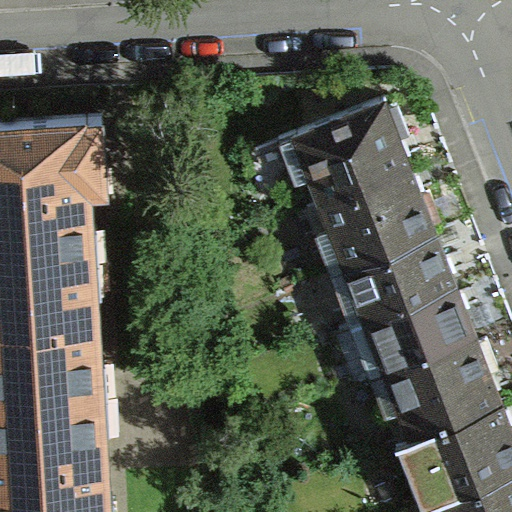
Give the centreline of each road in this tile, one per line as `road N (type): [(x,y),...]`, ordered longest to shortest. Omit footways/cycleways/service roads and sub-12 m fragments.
road 1 (residential): [(0,44),(464,7)]
road 2 (residential): [(464,7),(511,134)]
